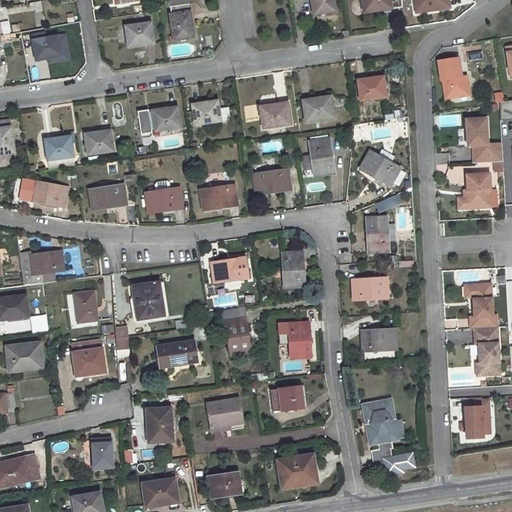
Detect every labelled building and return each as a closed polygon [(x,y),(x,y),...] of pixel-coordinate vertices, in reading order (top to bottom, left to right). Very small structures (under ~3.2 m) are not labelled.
[(186,0),(177,0),(178,6),(170,7),(171,15),(170,15),(174,41),(194,37),(190,12),(189,12),(186,0)] [(333,0),(311,0),(314,15),(335,11),(333,0)] [(361,0),(364,13),(383,9),(383,8),(392,7),(392,9),(402,7),(401,0),(361,0)] [(415,0),(417,12),(451,8),(449,0),(415,0)] [(151,23),(125,27),(128,47),(145,45),(145,43),(154,41),(151,23)] [(57,36),(32,41),(35,60),(44,58),(44,59),(60,57),(57,36)] [(511,40),(503,41),(506,67),(511,65),(511,40)] [(462,47),(464,61),(482,58),(480,44),(462,47)] [(443,92),(467,88),(464,69),(458,70),(455,51),(435,55),(438,74),(440,74),(443,92)] [(366,80),(358,81),(360,101),(386,97),(383,76),(366,79),(366,80)] [(503,93),(493,93),(493,102),(503,102),(503,93)] [(330,96),(311,98),(312,100),(303,101),(306,122),(333,118),(330,96)] [(217,101),(200,103),(200,105),(192,106),(194,125),(220,121),(217,101)] [(279,103),(260,106),(263,128),(291,124),(288,104),(279,105),(279,103)] [(168,108),(151,111),(155,131),(180,128),(176,108),(169,109),(168,108)] [(487,139),(486,113),(466,114),(467,140),(472,140),(473,157),(504,156),(503,146),(494,146),(493,138),(487,139)] [(0,121),(0,128),(11,127),(10,120),(0,121)] [(0,128),(0,165),(11,164),(9,153),(15,152),(11,127),(0,128)] [(101,132),(84,134),(88,154),(113,150),(110,131),(102,133),(101,132)] [(53,140),(44,141),(48,160),(73,156),(70,136),(53,139),(53,140)] [(494,146),(503,146),(503,138),(493,138),(494,146)] [(328,139),(309,142),(314,176),(334,173),(330,147),(329,147),(328,139)] [(369,151),(360,169),(383,182),(384,181),(390,185),(400,168),(369,151)] [(491,185),(490,168),(467,170),(468,186),(466,185),(467,193),(464,193),(465,201),(467,204),(490,203),(490,185),(491,185)] [(287,169),(253,175),(255,195),(282,191),(282,190),(290,188),(287,169)] [(400,170),(395,182),(400,185),(405,173),(400,170)] [(136,185),(135,175),(125,175),(126,186),(136,185)] [(25,200),(33,201),(56,206),(56,204),(64,206),(67,188),(37,182),(35,191),(27,189),(25,200)] [(123,184),(88,190),(91,210),(118,206),(118,205),(126,204),(123,184)] [(235,185),(200,190),(203,210),(229,207),(229,205),(237,204),(235,185)] [(174,209),(174,208),(182,207),(178,188),(144,193),(147,213),(174,209)] [(464,193),(458,193),(459,204),(467,204),(465,201),(464,193)] [(375,203),(378,212),(401,205),(398,195),(375,203)] [(387,217),(366,218),(367,245),(369,244),(370,253),(389,251),(387,217)] [(301,251),(282,253),(284,288),(305,286),(304,260),(302,260),(301,251)] [(42,273),(64,270),(61,253),(53,254),(53,252),(30,254),(30,252),(20,253),(24,285),(43,283),(42,273)] [(219,262),(211,263),(214,283),(249,278),(246,257),(219,261),(219,262)] [(360,281),(352,281),(353,300),(388,298),(386,277),(360,279),(360,281)] [(470,318),(470,326),(474,326),(498,325),(497,313),(493,314),(491,281),(473,282),(470,286),(470,292),(473,295),(474,315),(473,315),(470,318)] [(473,282),(465,283),(465,295),(473,295),(470,292),(470,286),(473,282)] [(159,283),(133,287),(138,319),(164,315),(159,283)] [(94,291),(75,294),(78,322),(98,320),(94,291)] [(25,295),(0,298),(0,317),(7,317),(8,319),(28,316),(25,295)] [(243,308),(224,311),(225,321),(244,318),(243,308)] [(244,318),(225,321),(230,355),(250,352),(247,326),(246,326),(244,318)] [(308,323),(288,324),(291,358),(311,357),(310,331),(308,331),(308,323)] [(480,373),(500,372),(498,325),(474,326),(475,342),(478,342),(479,361),(480,373)] [(116,349),(129,348),(127,326),(114,327),(116,349)] [(369,332),(361,332),(362,352),(397,350),(396,329),(369,330),(369,332)] [(101,340),(74,344),(75,352),(102,348),(101,340)] [(194,341),(157,347),(160,368),(197,362),(194,341)] [(40,342),(10,346),(12,360),(8,361),(10,372),(43,368),(40,342)] [(102,348),(75,352),(79,375),(105,372),(102,348)] [(118,376),(125,376),(126,361),(119,361),(118,376)] [(301,386),(270,390),(273,412),(304,407),(301,386)] [(0,413),(7,413),(6,408),(14,408),(12,393),(0,394),(0,413)] [(490,432),(488,399),(481,399),(481,396),(467,397),(468,406),(465,406),(466,421),(466,427),(467,437),(483,436),(483,433),(490,432)] [(239,399),(207,404),(211,427),(229,424),(242,422),(239,399)] [(411,454),(398,456),(399,460),(388,461),(386,450),(390,449),(393,449),(391,440),(397,439),(394,421),(393,417),(391,417),(390,412),(392,412),(390,400),(379,402),(379,403),(375,403),(363,405),(365,417),(368,416),(369,421),(367,422),(369,431),(368,431),(370,444),(378,442),(380,450),(372,451),(374,465),(385,463),(387,474),(402,471),(401,468),(413,466),(411,454)] [(171,408),(148,409),(149,429),(148,429),(148,442),(172,441),(171,408)] [(401,420),(394,421),(397,439),(404,437),(401,420)] [(229,424),(211,427),(212,433),(230,430),(229,424)] [(111,439),(91,440),(93,468),(112,467),(111,439)] [(390,449),(386,450),(388,461),(399,460),(398,456),(392,457),(390,449)] [(5,464),(0,465),(0,487),(40,478),(34,454),(5,462),(5,464)] [(313,455),(310,456),(314,483),(318,482),(313,455)] [(310,456),(278,461),(282,488),(314,483),(310,456)] [(238,472),(207,477),(210,498),(241,493),(238,472)] [(175,479),(143,484),(146,507),(178,502),(175,479)] [(103,511),(100,492),(73,497),(75,511),(103,511)]
